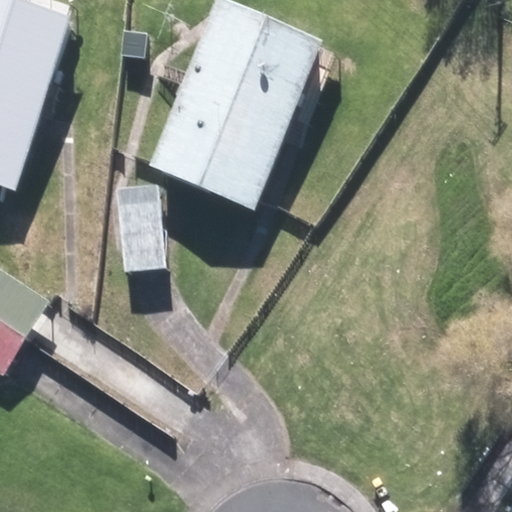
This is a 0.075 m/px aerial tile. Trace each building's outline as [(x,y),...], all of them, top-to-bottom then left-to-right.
[(0,0),(0,182),(15,187),(71,15),(22,0),(0,0)] [(218,0),(150,165),(254,208),(323,41),(223,0),(218,0)] [(166,190),(117,196),(128,281),(177,275),(166,190)] [(0,271),(0,321),(25,337),(48,302),(0,271)] [(0,321),(0,372),(1,373),(25,337),(0,321)]
